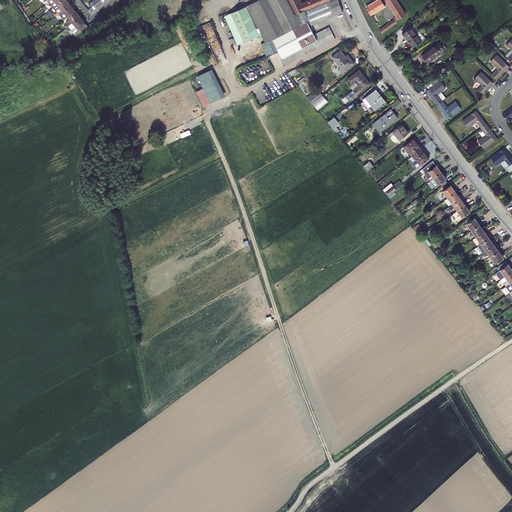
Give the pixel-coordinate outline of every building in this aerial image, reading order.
[(57,15),(71,3),(68,0),(61,0),(55,6),(58,11),(55,13),(57,15)] [(311,0),(303,3),(301,0),(259,0),(249,5),(268,42),(279,36),(295,28),(311,21),(307,10),(306,10),(328,0),(311,0)] [(339,0),(332,0),(307,10),(311,21),(295,28),(302,41),(293,46),(296,52),(283,58),(286,64),(337,38),(332,26),(317,34),(313,25),(344,12),(339,0)] [(329,0),(328,0),(306,10),(307,10),(332,0),(329,0)] [(387,6),(383,0),(377,0),(368,6),(374,14),(387,6)] [(398,20),(408,14),(398,0),(387,0),(398,15),(396,17),(396,16),(392,18),(394,20),(378,30),(381,34),(399,22),(398,20)] [(76,9),(71,3),(57,15),(58,16),(61,14),(65,18),(69,15),(76,9)] [(250,46),(261,41),(246,7),(222,18),(235,47),(247,41),(250,46)] [(74,21),(81,15),(76,9),(69,15),(71,18),(67,21),(69,23),(65,25),(67,27),(70,24),(74,21)] [(83,32),(91,27),(81,15),(74,21),(83,32)] [(406,33),(410,40),(420,33),(415,26),(406,33)] [(420,33),(410,40),(416,47),(425,40),(420,33)] [(263,45),(269,57),(286,48),(279,36),(268,42),(263,45)] [(430,62),(444,52),(438,44),(424,54),(424,55),(422,56),(427,64),(430,62)] [(334,56),(341,64),(343,62),(349,68),(357,62),(350,53),(348,55),(343,48),(334,56)] [(500,68),(494,74),(499,79),(505,73),(504,72),(507,69),(508,70),(511,66),(499,55),(492,61),(500,68)] [(362,68),(350,78),(354,82),(358,79),(362,84),(356,89),(359,93),(373,82),(362,68)] [(214,71),(199,78),(213,105),(228,98),(214,71)] [(483,96),(489,90),(488,88),(491,86),(492,87),(496,83),(483,71),(477,78),(484,85),(478,91),(483,96)] [(434,79),(438,83),(443,79),(439,75),(434,79)] [(440,104),(446,100),(440,93),(448,87),(443,79),(438,83),(437,84),(433,79),(428,84),(431,88),(429,90),(432,93),(433,93),(436,96),(435,97),(440,104)] [(364,99),(371,107),(374,104),(379,110),(389,102),(377,88),(364,99)] [(310,96),(312,98),(320,92),(318,89),(310,96)] [(354,97),(359,93),(356,89),(351,93),(354,97)] [(312,98),(315,102),(325,93),(322,90),(320,92),(312,98)] [(325,93),(315,102),(317,105),(328,97),(325,93)] [(449,113),(448,114),(451,118),(464,108),(459,100),(451,106),(446,100),(440,104),(446,111),(447,110),(449,113)] [(393,108),(376,122),(383,131),(401,117),(393,108)] [(481,113),(478,110),(464,120),(470,128),(478,121),(483,128),(489,124),(484,117),(482,118),(480,114),(481,113)] [(342,122),(337,116),(331,121),(335,127),(342,122)] [(405,122),(395,130),(397,132),(394,135),(399,141),(412,130),(405,122)] [(489,124),(483,128),(488,135),(481,141),(486,148),(500,138),(497,134),(496,135),(493,131),(494,131),(489,124)] [(414,155),(425,146),(422,143),(421,144),(416,138),(405,147),(411,153),(412,152),(414,155)] [(425,146),(414,155),(417,158),(418,157),(423,163),(432,157),(427,152),(428,151),(425,146)] [(507,147),(493,158),(499,165),(507,159),(511,165),(509,166),(511,170),(511,154),(511,156),(508,152),(510,151),(507,147)] [(366,165),(371,170),(377,165),(372,159),(366,165)] [(436,161),(425,169),(428,172),(427,172),(432,180),(444,171),(439,164),(436,161)] [(444,171),(432,180),(437,186),(443,182),(448,178),(449,178),(444,171)] [(396,184),(388,191),(391,195),(392,194),(396,191),(399,188),(396,184)] [(450,196),(458,190),(453,184),(445,189),(450,196)] [(458,190),(450,196),(455,203),(463,197),(458,190)] [(457,206),(460,209),(468,204),(463,197),(455,203),(451,206),(453,209),(457,206)] [(468,204),(460,209),(465,216),(473,210),(468,204)] [(469,222),(474,229),(482,224),(477,217),(469,222)] [(474,229),(479,236),(487,230),(482,224),(474,229)] [(479,236),(484,243),(492,237),(487,230),(479,236)] [(492,237),(484,243),(480,245),(485,252),(496,243),(492,237)] [(496,243),(485,252),(487,255),(491,252),(493,256),(501,250),(496,243)] [(501,250),(493,256),(498,262),(506,257),(501,250)] [(505,278),(508,275),(511,272),(511,264),(511,263),(498,272),(503,278),(505,278)]
